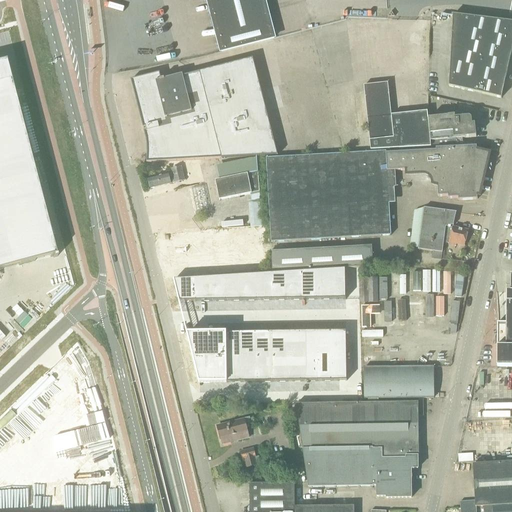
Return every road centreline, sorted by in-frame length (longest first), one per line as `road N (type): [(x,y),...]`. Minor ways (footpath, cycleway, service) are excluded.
road 1 (secondary): [(185,511),(68,0)]
road 2 (residential): [(165,317),(354,317),(354,396),(185,398)]
road 3 (unclassified): [(431,511),(511,155)]
road 4 (secondary): [(93,189),(177,511)]
road 5 (unclassified): [(165,317),(108,73)]
road 6 (unclassified): [(93,189),(100,282),(0,386)]
road 7 (secondary): [(43,0),(93,189)]
road 8 (unknown): [(499,211),(416,201),(393,241)]
road 9 (unknown): [(511,8),(387,3)]
